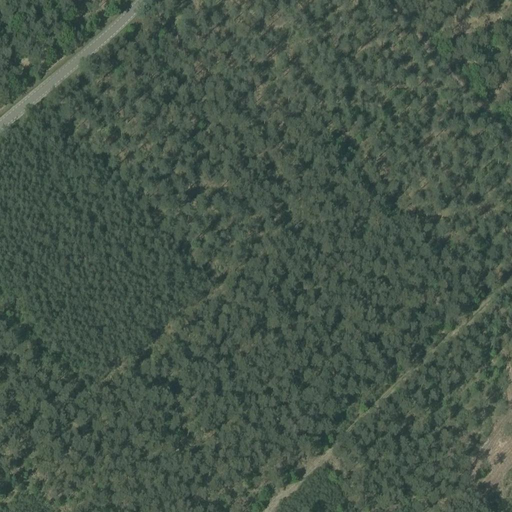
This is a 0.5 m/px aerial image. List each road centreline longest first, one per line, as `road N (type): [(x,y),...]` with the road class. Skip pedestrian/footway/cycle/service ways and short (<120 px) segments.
road 1 (track): [(263,511),(511,277)]
road 2 (track): [(384,0),(511,144)]
road 3 (unclassified): [(0,123),(141,0)]
